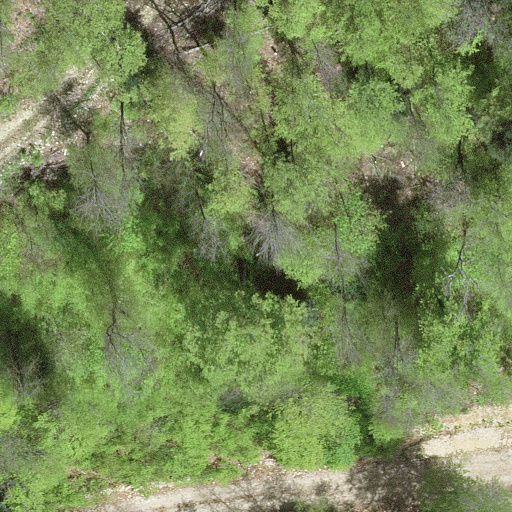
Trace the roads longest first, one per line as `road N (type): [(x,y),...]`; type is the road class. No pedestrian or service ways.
road 1 (track): [(199,511),(305,494),(511,479)]
road 2 (track): [(151,0),(0,139)]
